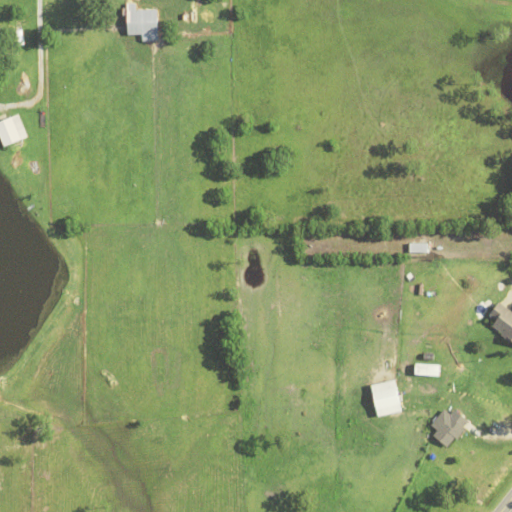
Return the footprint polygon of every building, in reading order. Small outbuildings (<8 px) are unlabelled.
[(157,11),(159,42),(141,43),(140,35),(128,36),(127,16),(122,16),(122,9),(127,9),(127,4),(135,4),(136,12),(157,11)] [(15,32),(21,31),(24,45),(17,46),(15,32)] [(7,34),(13,33),(15,45),(9,46),(7,34)] [(0,137),(0,122),(18,115),(28,138),(4,148),(0,137)] [(409,254),(409,244),(427,244),(427,254),(409,254)] [(490,308),(487,312),(486,313),(481,310),(485,305),(483,304),(487,298),(489,299),(491,296),(496,299),(489,308),(490,308)] [(511,346),(501,338),(503,335),(493,328),(497,322),(489,317),(499,304),(511,313),(511,346)] [(372,388),(395,382),(402,414),(379,419),(372,388)] [(455,411),(469,422),(463,428),(466,430),(457,441),(455,440),(447,449),(433,438),(438,432),(431,427),(444,411),(451,416),(455,411)]
